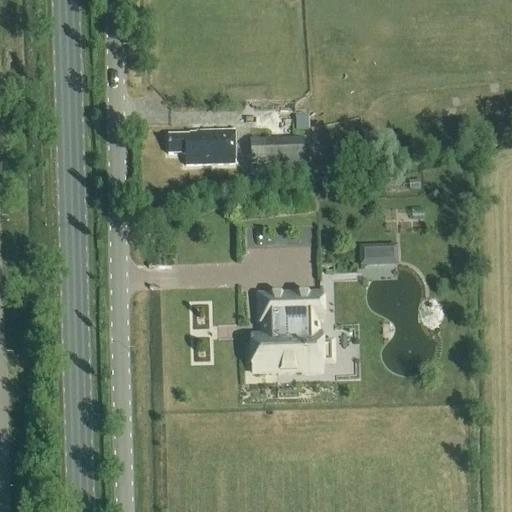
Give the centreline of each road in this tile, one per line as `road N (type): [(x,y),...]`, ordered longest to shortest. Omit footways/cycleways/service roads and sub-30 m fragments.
road 1 (primary): [(80,511),(63,0)]
road 2 (unclassified): [(125,511),(115,0)]
